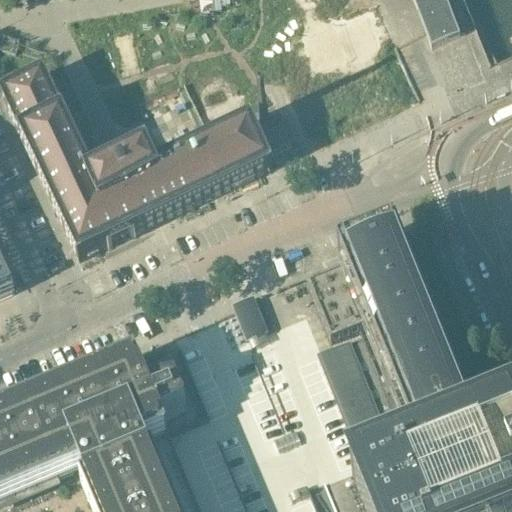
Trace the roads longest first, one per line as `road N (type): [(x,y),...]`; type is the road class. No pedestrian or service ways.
road 1 (residential): [(60,335),(335,218),(449,192)]
road 2 (secondary): [(449,192),(511,356)]
road 3 (residential): [(60,335),(0,202)]
